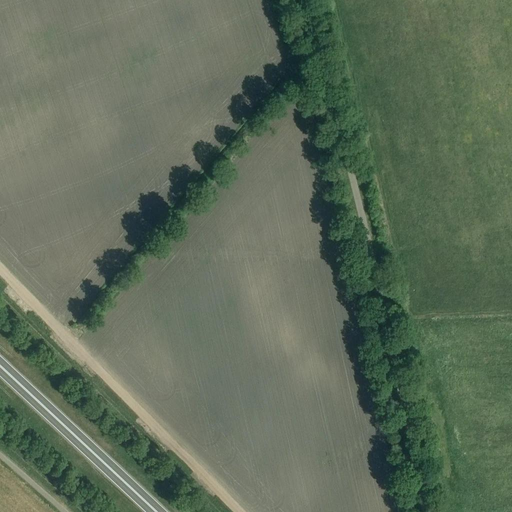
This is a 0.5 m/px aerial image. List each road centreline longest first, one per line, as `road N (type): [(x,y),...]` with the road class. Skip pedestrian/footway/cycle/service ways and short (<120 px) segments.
road 1 (unclassified): [(303,0),(351,167),(426,511)]
road 2 (track): [(0,268),(241,511)]
road 3 (trunk): [(156,511),(0,366)]
